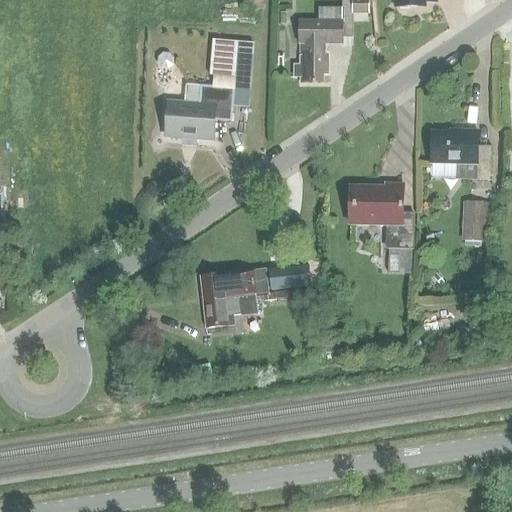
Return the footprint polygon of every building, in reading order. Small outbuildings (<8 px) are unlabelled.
[(351,0),(351,15),(367,15),(367,0),(351,0)] [(394,0),(395,9),(424,9),(424,0),(394,0)] [(434,14),(429,15),(428,20),(429,24),(434,26),(438,24),(440,20),(438,15),(434,14)] [(322,84),(322,76),(327,76),(327,54),(325,54),(325,45),(341,45),(341,38),(341,22),(317,22),(299,22),(298,44),(300,45),(300,66),(294,66),(294,77),(300,78),(300,84),(322,84)] [(209,77),(234,79),(237,43),(212,41),(209,77)] [(233,88),(250,89),(254,44),(237,43),(234,79),(233,88)] [(382,63),(386,63),(389,60),(389,54),(385,51),(381,51),(379,54),(379,60),(382,63)] [(157,64),(161,69),(167,70),(172,66),(173,60),(169,55),(163,54),(158,58),(157,64)] [(165,137),(212,141),(214,120),(230,122),(232,90),(200,87),(199,106),(168,103),(165,137)] [(477,149),(477,147),(477,132),(461,132),(461,134),(451,134),(431,134),(431,164),(476,165),(476,181),(490,181),(491,147),(490,147),(490,149),(477,149)] [(401,214),(402,187),(385,186),(385,189),(350,188),(348,225),(387,225),(386,250),(412,250),(413,214),(401,214)] [(464,208),(463,242),(487,243),(488,209),(464,208)] [(219,241),(241,232),(236,222),(215,232),(219,241)] [(308,266),(268,271),(271,291),(310,286),(308,266)] [(254,272),(199,278),(202,301),(254,295),(268,294),(266,270),(254,271),(254,272)] [(475,302),(485,296),(480,288),(470,295),(475,302)] [(312,290),(288,293),(289,304),(313,301),(312,290)] [(254,295),(202,301),(205,329),(233,326),(232,316),(240,315),(240,317),(257,316),(254,295)] [(463,308),(464,318),(476,316),(475,306),(463,308)]
